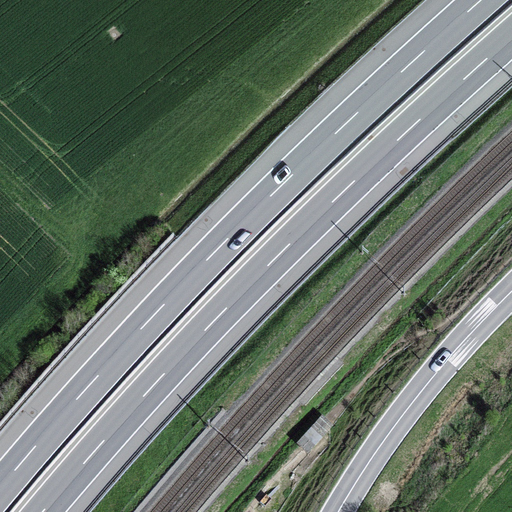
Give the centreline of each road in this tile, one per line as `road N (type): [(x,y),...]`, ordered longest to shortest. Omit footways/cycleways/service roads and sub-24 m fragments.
road 1 (motorway): [(480,0),(164,303),(0,488)]
road 2 (motorway): [(42,511),(259,273),(511,35)]
road 3 (primary): [(337,511),(416,396),(511,291)]
